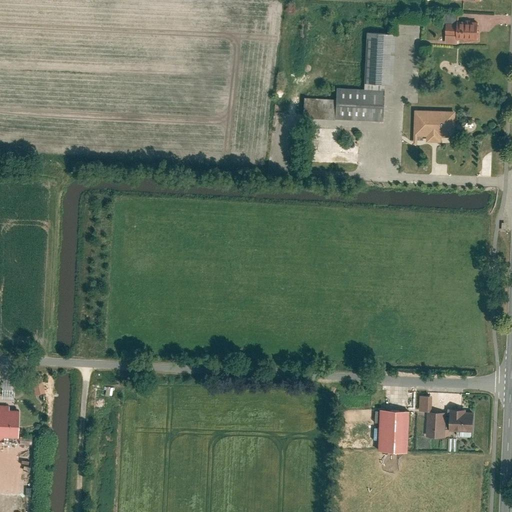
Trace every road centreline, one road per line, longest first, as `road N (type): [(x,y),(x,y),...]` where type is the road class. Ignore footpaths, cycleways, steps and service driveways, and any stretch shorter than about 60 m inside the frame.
road 1 (unclassified): [(509,381),(0,355)]
road 2 (track): [(69,511),(75,358)]
road 3 (tertiary): [(503,511),(509,381)]
